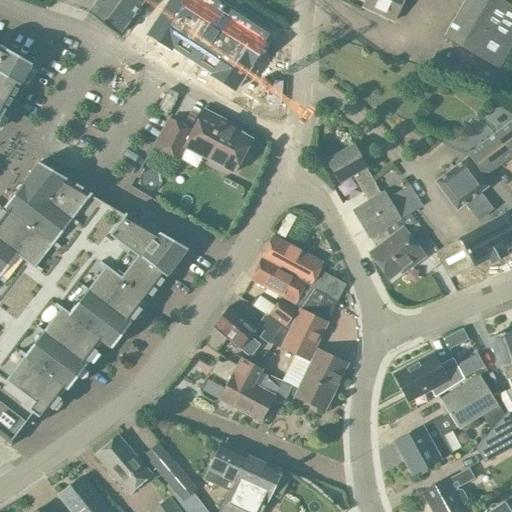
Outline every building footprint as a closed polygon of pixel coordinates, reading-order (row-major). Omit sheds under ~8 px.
[(140,4),(142,0),(98,0),(89,13),(118,34),(140,4)] [(223,0),(169,0),(153,26),(176,40),(177,37),(219,64),(217,67),(239,81),(272,31),(223,0)] [(366,0),(364,7),(395,21),(404,0),(366,0)] [(511,47),(511,5),(502,0),(465,0),(444,37),(499,69),(511,47)] [(0,110),(5,113),(6,110),(20,86),(33,64),(6,49),(0,45),(0,110)] [(240,128),(204,109),(193,130),(170,118),(155,146),(164,150),(179,158),(188,142),(205,151),(203,156),(235,172),(252,139),(238,131),(240,128)] [(511,122),(469,154),(482,173),(510,153),(511,155),(511,122)] [(369,238),(399,221),(402,219),(389,197),(385,191),(381,193),(354,144),(328,159),(342,182),(354,175),(369,202),(354,211),(369,238)] [(155,146),(147,161),(155,168),(164,150),(155,146)] [(486,185),(465,156),(434,179),(454,208),(464,202),(476,219),(490,209),(478,191),(486,185)] [(0,435),(12,445),(35,415),(43,421),(67,390),(87,364),(89,361),(93,364),(100,354),(96,351),(104,342),(112,348),(122,335),(125,338),(132,328),(129,326),(131,322),(166,276),(166,277),(169,273),(172,276),(179,266),(176,264),(188,249),(125,213),(124,215),(123,214),(91,195),(92,194),(39,162),(24,182),(24,181),(4,207),(0,213),(0,435)] [(402,219),(410,214),(423,208),(410,184),(389,197),(402,219)] [(511,240),(511,230),(501,212),(433,252),(449,278),(511,240)] [(410,214),(402,219),(399,221),(405,229),(392,237),(370,255),(388,282),(424,254),(415,243),(425,235),(410,214)] [(376,250),(392,237),(405,229),(399,221),(369,238),(376,250)] [(305,281),(305,282),(309,285),(321,262),(272,236),(261,257),(305,281)] [(286,328),(314,288),(305,282),(305,281),(261,257),(249,278),(282,295),(268,315),(286,328)] [(328,273),(321,291),(343,299),(350,281),(328,273)] [(286,328),(274,344),(315,364),(298,394),(325,408),(349,364),(316,347),(329,322),(327,321),(337,302),(314,288),(286,328)] [(256,327),(230,305),(214,325),(251,355),(261,343),(250,334),(256,327)] [(272,344),(274,344),(286,328),(268,315),(266,313),(257,325),(265,330),(259,337),(271,345),(272,344)] [(462,328),(449,335),(455,346),(468,339),(462,328)] [(499,394),(508,412),(509,411),(511,415),(511,328),(488,338),(500,368),(503,368),(510,388),(499,394)] [(434,353),(395,374),(409,401),(431,389),(436,397),(465,379),(464,377),(484,366),(477,353),(457,364),(454,357),(440,364),(434,353)] [(234,406),(240,410),(261,371),(248,364),(239,360),(237,365),(230,361),(228,360),(222,362),(218,360),(211,373),(221,378),(229,383),(220,399),(219,405),(229,410),(234,406)] [(261,371),(240,410),(261,421),(274,397),(283,402),(292,386),(261,371)] [(423,426),(395,441),(413,474),(452,453),(443,435),(457,427),(459,430),(482,416),(498,405),(479,374),(440,399),(449,413),(424,427),(423,426)] [(511,418),(508,412),(504,415),(491,430),(503,452),(511,447),(511,418)] [(153,474),(120,434),(97,453),(130,493),(153,474)] [(229,492),(230,490),(240,494),(257,457),(223,441),(205,480),(229,492)] [(165,486),(185,511),(207,511),(193,493),(198,488),(159,443),(143,456),(168,484),(165,486)] [(240,494),(230,490),(229,492),(219,511),(261,511),(270,494),(279,499),(289,478),(280,473),(282,469),(257,457),(240,494)] [(476,478),(471,468),(450,479),(449,478),(424,491),(434,511),(465,511),(462,505),(466,503),(467,499),(463,490),(458,489),(455,490),(452,484),(459,480),(462,485),(476,478)] [(84,476),(60,495),(73,511),(124,511),(116,503),(110,509),(84,476)] [(182,511),(170,496),(150,511),(182,511)] [(511,511),(511,510),(505,500),(487,511),(511,511)]
